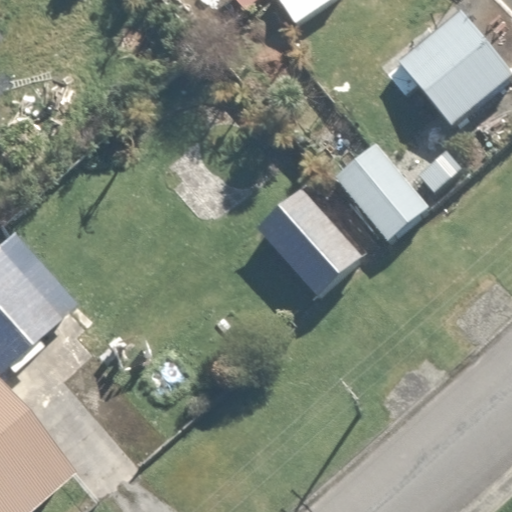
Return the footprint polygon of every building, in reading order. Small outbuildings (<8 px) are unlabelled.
[(268,0),(288,29),(329,0),(268,0)] [(511,67),(464,5),(393,61),(443,125),(511,71),(511,67)] [(475,157),(449,132),(409,173),(435,198),(475,157)] [(329,187),(350,211),(348,213),(377,248),(422,210),(371,150),(329,187)] [(314,169),(252,222),(314,295),(359,256),(333,225),(348,213),(350,211),(329,187),(314,169)] [(0,363),(42,329),(0,277),(0,363)] [(0,397),(0,511),(19,511),(64,476),(0,397)]
